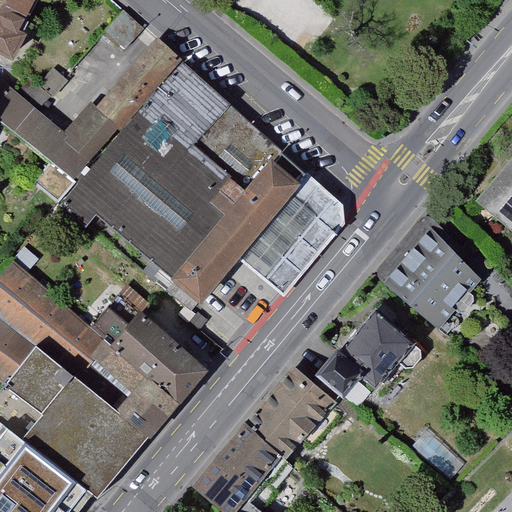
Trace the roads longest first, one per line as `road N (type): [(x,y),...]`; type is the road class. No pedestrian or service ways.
road 1 (primary): [(125,511),(390,192)]
road 2 (tertiary): [(390,192),(173,0)]
road 3 (primary): [(390,192),(511,48)]
